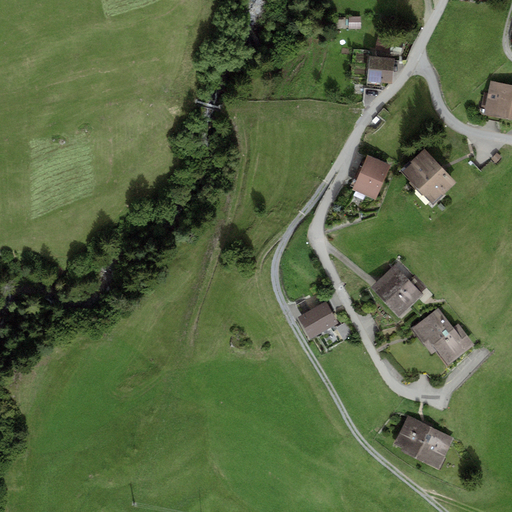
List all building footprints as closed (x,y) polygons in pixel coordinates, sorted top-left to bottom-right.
[(348,17),(349,28),(360,27),(360,17),(348,17)] [(379,34),(374,49),(401,57),(405,47),(394,43),(395,39),(379,34)] [(370,55),(366,85),(379,87),(379,82),(391,83),(395,58),(370,55)] [(511,85),(490,81),(488,93),(484,92),(480,113),(511,119),(511,85)] [(383,108),(377,115),(382,120),(388,113),(383,108)] [(412,163),(403,171),(431,202),(441,193),(442,195),(456,182),(425,147),(410,161),(412,163)] [(497,153),(491,159),(496,164),(502,158),(497,153)] [(367,155),(352,189),(376,199),(391,166),(367,155)] [(395,265),(371,287),(399,316),(422,294),(421,292),(409,280),(395,265)] [(415,275),(409,280),(421,292),(426,287),(415,275)] [(295,305),(300,314),(322,303),(317,294),(295,305)] [(300,314),(298,316),(310,339),(338,323),(326,301),(322,303),(300,314)] [(438,307),(411,328),(431,353),(437,349),(448,364),(474,344),(458,323),(453,327),(438,307)] [(345,322),(336,327),(343,340),(352,335),(345,322)] [(431,376),(427,379),(432,384),(435,381),(431,376)] [(407,415),(392,444),(401,449),(400,451),(439,469),(454,438),(407,415)]
